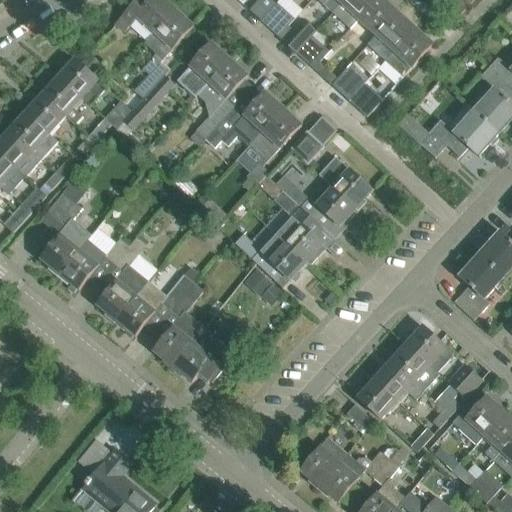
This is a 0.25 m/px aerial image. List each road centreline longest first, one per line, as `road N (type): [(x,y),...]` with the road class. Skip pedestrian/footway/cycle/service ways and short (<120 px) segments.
road 1 (residential): [(460,228),(212,0)]
road 2 (residential): [(234,481),(408,287)]
road 3 (tertiary): [(234,481),(88,362)]
road 4 (residential): [(88,362),(0,472)]
road 5 (residential): [(511,380),(408,287)]
